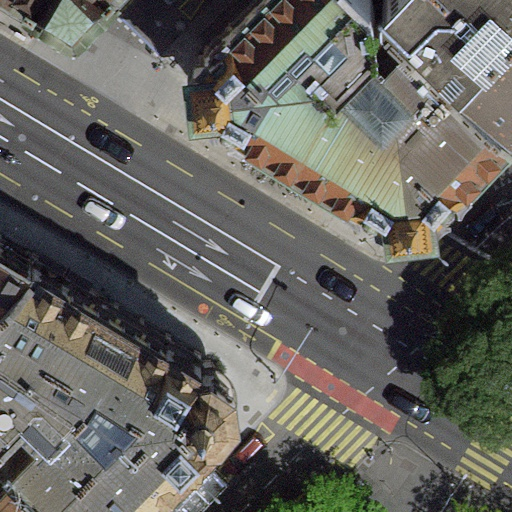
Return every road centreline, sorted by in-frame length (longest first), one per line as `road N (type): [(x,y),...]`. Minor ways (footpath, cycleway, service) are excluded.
road 1 (secondary): [(407,358),(40,130)]
road 2 (residential): [(407,358),(263,511)]
road 3 (residential): [(40,130),(167,0)]
road 4 (residential): [(511,248),(407,358)]
road 5 (secondary): [(407,358),(511,424)]
